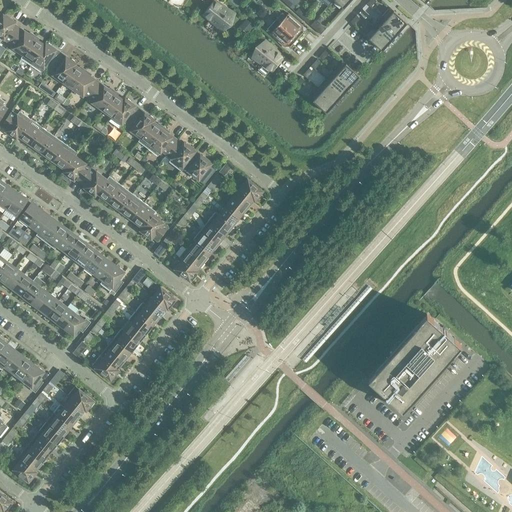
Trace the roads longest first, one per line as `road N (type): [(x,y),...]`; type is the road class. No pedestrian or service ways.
road 1 (residential): [(198,299),(282,192),(19,0)]
road 2 (residential): [(198,299),(0,151)]
road 3 (secondary): [(284,262),(349,181),(407,126)]
road 4 (secondary): [(81,511),(192,376)]
road 5 (residential): [(116,400),(0,308)]
road 6 (residential): [(33,502),(116,400)]
road 7 (residential): [(116,400),(198,299)]
